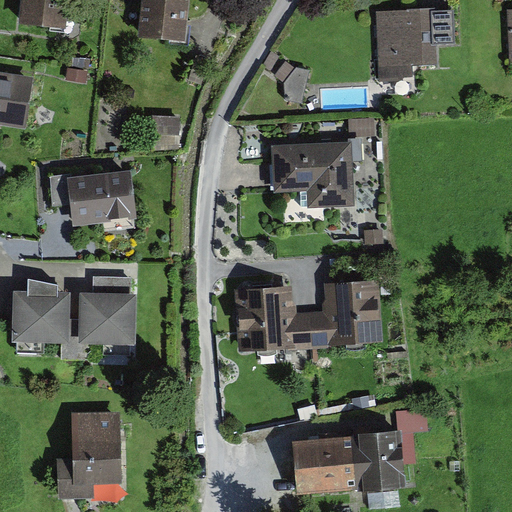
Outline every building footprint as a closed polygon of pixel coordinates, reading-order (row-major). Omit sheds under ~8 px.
[(27,0),(25,24),(73,28),(75,0),(27,0)] [(148,0),(145,37),(190,42),(194,0),(148,0)] [(420,63),(442,62),(441,44),(462,43),(460,5),(381,9),(384,80),(421,78),(420,63)] [(94,62),(75,60),(74,80),(92,81),(94,62)] [(285,98),(308,100),(311,67),(289,64),(285,98)] [(39,80),(0,75),(0,124),(32,129),(39,80)] [(186,118),(159,117),(157,150),(185,148),(186,118)] [(380,119),(357,120),(357,133),(380,133),(380,119)] [(361,142),(275,145),(277,194),(314,193),(315,208),(363,206),(361,142)] [(71,177),(77,227),(144,219),(138,169),(71,177)] [(99,293),(87,293),(87,319),(86,360),(96,360),(96,344),(109,344),(109,354),(135,354),(135,344),(141,345),(142,293),(137,293),(137,277),(100,276),(99,293)] [(33,292),(20,292),(19,342),(23,342),(23,353),(50,353),(50,343),(69,343),(69,360),(86,360),(87,319),(75,319),(76,293),(64,293),(64,284),(34,278),(33,292)] [(385,278),(331,281),(333,306),(319,307),(321,343),(389,339),(385,278)] [(246,284),(249,347),(321,343),(319,307),(298,308),(297,282),(246,284)] [(125,414),(79,415),(80,460),(64,460),(65,498),(97,498),(97,482),(126,482),(125,414)] [(298,432),(303,491),(410,483),(406,424),(298,432)]
